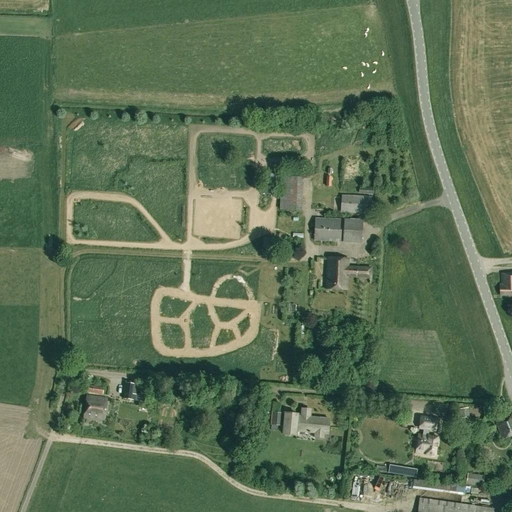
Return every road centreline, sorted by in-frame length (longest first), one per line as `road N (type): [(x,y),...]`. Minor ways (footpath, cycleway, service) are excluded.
road 1 (tertiary): [(511,372),(434,146),(411,0)]
road 2 (unknown): [(341,501),(244,489),(200,454),(54,426)]
road 3 (unknown): [(452,197),(386,225),(366,248),(317,247)]
